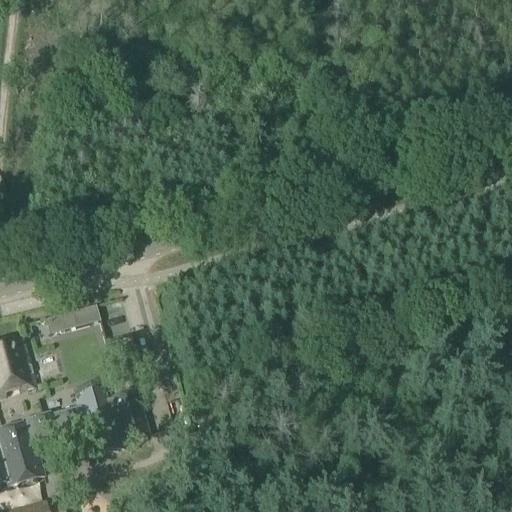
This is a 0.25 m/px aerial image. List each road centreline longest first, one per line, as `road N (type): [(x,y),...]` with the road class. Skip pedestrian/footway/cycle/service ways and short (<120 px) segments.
road 1 (tertiary): [(511,151),(0,291)]
road 2 (track): [(20,0),(0,169)]
